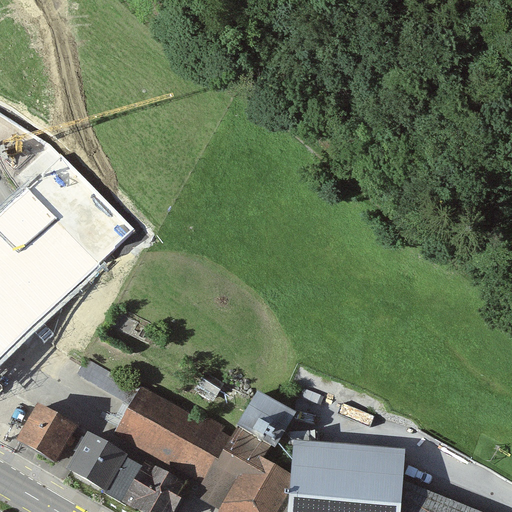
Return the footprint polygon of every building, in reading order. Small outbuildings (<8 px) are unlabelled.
[(25,394),(0,381),(0,423),(8,428),(25,394)] [(239,442),(147,394),(122,441),(214,489),(208,500),(229,511),(287,511),(304,480),(276,465),(284,450),(246,429),(239,442)] [(304,417),(264,396),(248,427),(288,447),(304,417)] [(87,430),(47,409),(28,445),(68,466),(87,430)] [(155,467),(98,436),(77,473),(134,505),(155,467)] [(415,456),(317,446),(315,511),(470,511),(418,492),(415,456)] [(194,511),(205,491),(158,467),(137,508),(145,511),(194,511)]
